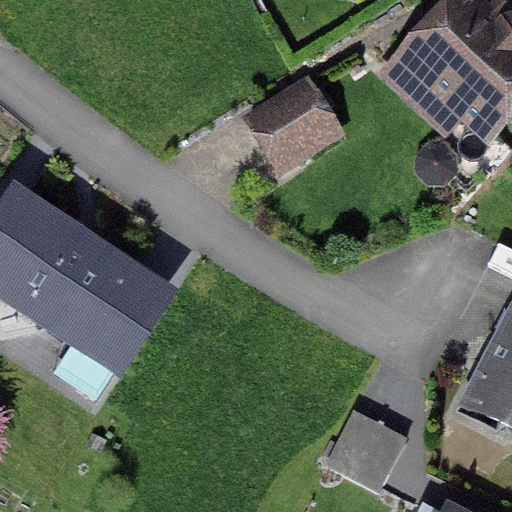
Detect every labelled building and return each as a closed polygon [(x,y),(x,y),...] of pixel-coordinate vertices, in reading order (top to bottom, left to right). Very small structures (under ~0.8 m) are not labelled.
[(361,0),(325,0),(334,15),(361,0)] [(497,36),(461,1),(402,64),(486,144),(511,116),(511,29),(509,29),(502,31),(497,36)] [(304,89),(245,127),(277,177),(336,140),(304,89)] [(37,334),(44,328),(81,352),(126,282),(85,255),(80,228),(53,234),(11,206),(0,223),(0,298),(1,300),(0,304),(0,320),(3,327),(10,334),(19,337),(28,338),(37,334)] [(511,324),(481,383),(466,411),(511,435),(511,324)] [(381,497),(408,444),(352,416),(326,469),(381,497)]
